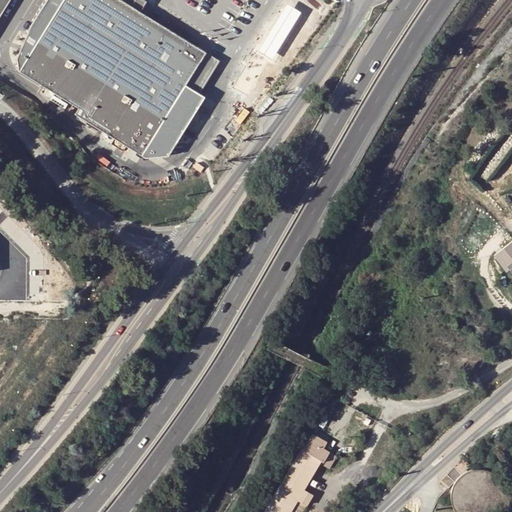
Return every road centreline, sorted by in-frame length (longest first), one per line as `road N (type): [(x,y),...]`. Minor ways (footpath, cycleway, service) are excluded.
road 1 (trunk): [(411,0),(183,384),(86,511)]
road 2 (trunk): [(121,511),(242,338),(442,0)]
road 3 (tertiary): [(20,471),(66,427),(180,277)]
road 4 (tertiary): [(166,266),(20,471)]
road 5 (unclassified): [(120,230),(82,205),(0,107)]
road 6 (unclassified): [(511,362),(433,403),(393,405),(358,391)]
road 7 (tertiary): [(198,252),(276,129)]
road 8 (tertiary): [(276,129),(185,242)]
road 9 (tertiary): [(346,27),(276,129)]
road 10 (secondary): [(511,386),(427,472)]
